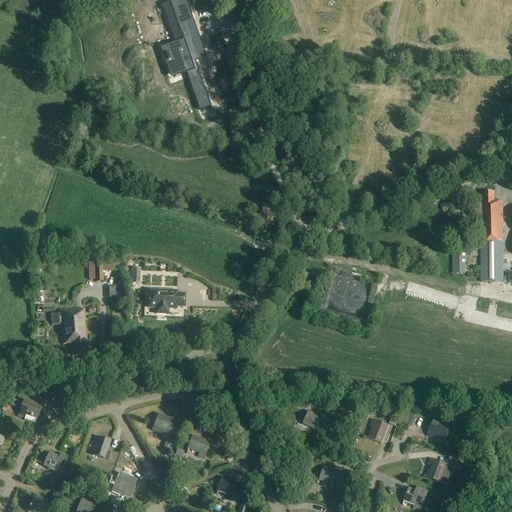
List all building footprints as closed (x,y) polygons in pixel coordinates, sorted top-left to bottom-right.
[(451,0),(448,22),(457,23),(461,2),(451,0)] [(186,3),(161,14),(177,51),(168,55),(171,62),(170,62),(173,70),(174,69),(180,84),(191,79),(207,117),(219,112),(197,60),(209,56),(202,41),(191,45),(185,30),(196,25),(186,3)] [(427,43),(432,53),(447,46),(442,36),(427,43)] [(333,42),(332,53),(340,54),(341,42),(333,42)] [(116,50),(120,80),(164,73),(162,61),(159,61),(157,53),(161,52),(160,43),(116,50)] [(488,78),(488,86),(498,85),(498,78),(488,78)] [(484,195),(481,195),(481,236),(481,282),(503,282),(502,201),(494,201),(494,193),(484,193),(484,195)] [(267,211),(260,215),(266,226),(273,223),(267,211)] [(452,251),(452,275),(465,275),(465,267),(468,267),(468,251),(452,251)] [(102,283),(101,263),(87,264),(88,281),(94,281),(94,283),(102,283)] [(130,284),(139,284),(140,270),(131,269),(130,284)] [(108,288),(108,300),(124,299),(123,288),(108,288)] [(185,307),(185,295),(177,295),(177,292),(149,291),(149,308),(158,308),(157,314),(167,314),(168,309),(177,309),(177,307),(185,307)] [(61,312),(61,315),(50,316),(51,327),(62,326),(63,344),(75,344),(76,356),(85,355),(85,351),(87,351),(84,310),(61,312)] [(457,322),(487,330),(490,320),(460,312),(457,322)] [(24,400),(19,417),(25,419),(26,416),(31,417),(30,417),(33,418),(37,419),(36,423),(36,424),(42,407),(24,400)] [(310,412),(304,425),(322,433),(328,421),(310,412)] [(170,438),(177,422),(159,415),(153,431),(166,436),(170,438)] [(407,418),(404,424),(411,428),(414,422),(407,418)] [(382,444),(389,427),(373,421),(371,427),(374,428),(370,438),(367,437),(366,438),(382,444)] [(451,428),(434,421),(428,437),(434,439),(436,436),(446,440),(444,443),(445,443),(451,428)] [(204,460),(211,443),(193,436),(187,453),(189,449),(200,453),(198,457),(204,460)] [(77,437),(69,463),(83,468),(91,441),(77,437)] [(97,444),(93,456),(109,461),(111,454),(107,453),(111,442),(95,437),(93,443),(97,444)] [(307,460),(316,458),(313,448),(304,450),(307,460)] [(175,455),(182,458),(184,452),(177,449),(175,455)] [(49,453),(43,467),(57,473),(62,462),(66,464),(69,457),(60,453),(59,457),(49,453)] [(425,476),(425,477),(440,483),(448,485),(454,468),(447,465),(431,459),(429,466),(432,467),(428,477),(425,476)] [(346,476),(325,468),(319,485),(321,481),(331,485),(330,489),(340,493),(346,476)] [(137,480),(120,474),(118,473),(110,494),(123,499),(124,496),(130,498),(137,480)] [(53,482),(59,485),(62,478),(56,475),(53,482)] [(241,485),(223,479),(217,495),(219,491),(229,495),(228,499),(235,502),(241,485)] [(106,495),(109,486),(97,482),(94,491),(106,495)] [(419,511),(420,511),(427,496),(429,492),(417,487),(415,491),(410,489),(403,505),(404,506),(405,502),(416,506),(414,510),(419,511)] [(57,504),(61,494),(54,492),(51,500),(53,500),(52,502),(57,504)] [(467,492),(465,498),(476,500),(477,494),(467,492)] [(92,503),(91,506),(87,504),(89,499),(83,497),(76,511),(93,511),(95,507),(96,504),(92,503)] [(44,511),(48,503),(34,498),(31,506),(30,506),(30,508),(29,511),(31,511),(44,511)]
